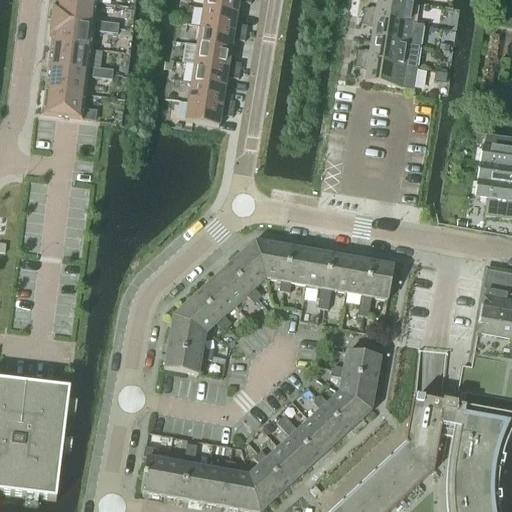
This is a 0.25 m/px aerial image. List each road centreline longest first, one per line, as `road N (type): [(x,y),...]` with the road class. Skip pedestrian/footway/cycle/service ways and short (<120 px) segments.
road 1 (tertiary): [(109,509),(141,319),(155,291),(238,215)]
road 2 (tertiary): [(238,215),(266,213),(511,256)]
road 3 (residential): [(238,215),(274,0)]
road 4 (residential): [(0,147),(14,119),(32,0)]
